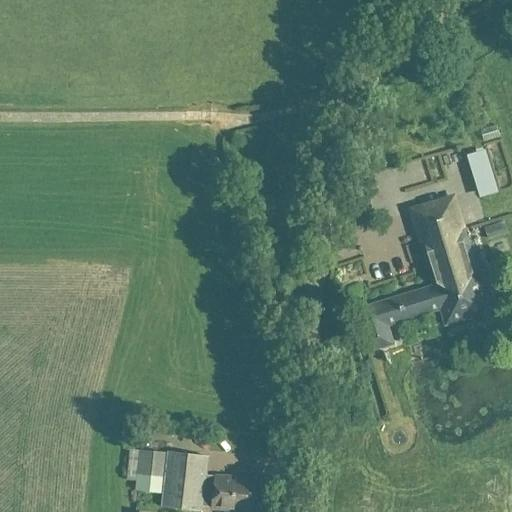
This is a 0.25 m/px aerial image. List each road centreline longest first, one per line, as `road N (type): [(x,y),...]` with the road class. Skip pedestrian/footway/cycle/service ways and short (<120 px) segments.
road 1 (unclassified): [(290,511),(327,183),(362,81)]
road 2 (track): [(0,118),(246,118),(308,106),(362,81)]
road 3 (unclassified): [(362,81),(472,0)]
